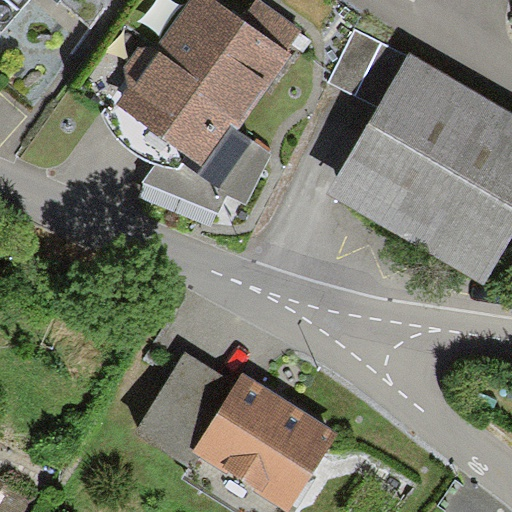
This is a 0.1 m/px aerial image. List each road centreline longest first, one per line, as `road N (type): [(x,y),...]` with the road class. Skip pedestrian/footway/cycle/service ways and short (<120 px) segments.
road 1 (residential): [(299,306),(0,183)]
road 2 (residential): [(511,478),(299,306)]
road 3 (residential): [(511,337),(299,306)]
road 4 (residential): [(511,77),(384,0)]
